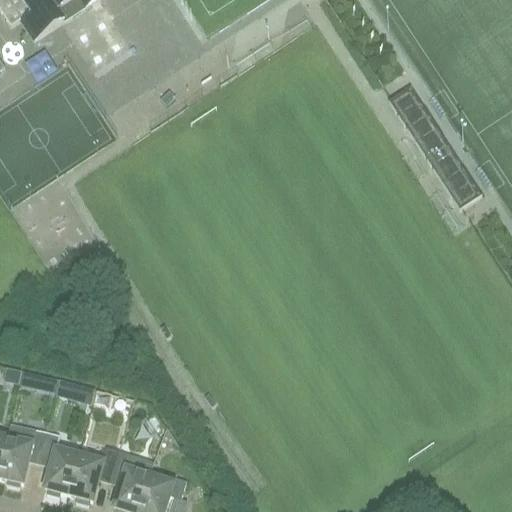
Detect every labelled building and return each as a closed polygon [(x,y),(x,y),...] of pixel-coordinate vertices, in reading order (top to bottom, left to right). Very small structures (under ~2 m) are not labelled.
[(21,23),(35,43),(85,11),(100,0),(0,0),(0,13),(11,30),(21,23)] [(70,140),(95,116),(52,69),(27,93),(70,140)] [(482,199),(411,90),(388,105),(460,214),(462,212),(482,199)] [(464,125),(452,132),(458,143),(470,137),(464,125)] [(23,377),(20,391),(29,393),(32,380),(23,377)] [(56,400),(56,402),(67,404),(70,389),(60,386),(56,400)] [(24,488),(29,462),(41,465),(45,446),(48,437),(35,434),(32,448),(8,442),(0,480),(0,482),(8,484),(7,489),(20,492),(21,487),(24,488)] [(69,499),(80,460),(57,454),(60,440),(48,437),(45,446),(41,465),(52,468),(45,493),(48,493),(47,498),(60,502),(61,497),(69,499)] [(0,480),(8,442),(0,440),(0,480)] [(93,505),(100,480),(111,483),(113,475),(119,455),(106,452),(103,466),(80,460),(69,499),(77,501),(76,506),(89,509),(91,505),(93,505)] [(140,511),(147,491),(150,480),(127,473),(132,460),(119,455),(113,475),(111,483),(122,487),(114,511),(115,511),(140,511)] [(185,511),(187,506),(181,504),(187,486),(175,482),(173,487),(150,480),(147,491),(140,511),(185,511)]
